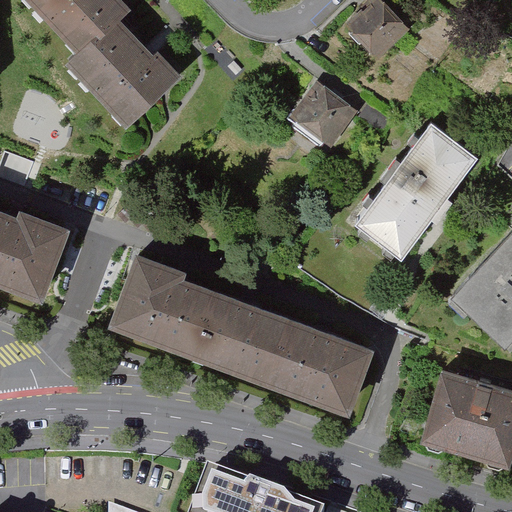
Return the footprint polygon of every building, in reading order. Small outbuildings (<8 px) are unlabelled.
[(31,0),(83,56),(72,66),(134,133),(189,82),(166,56),(162,60),(128,23),(138,14),(124,0),(31,0)] [(411,33),(378,0),(377,0),(345,32),(377,65),(411,33)] [(331,147),(359,112),(320,82),(292,117),(331,147)] [(398,117),(373,100),(364,114),(388,131),(398,117)] [(476,161),(431,127),(357,225),(403,259),(476,161)] [(0,280),(44,297),(69,232),(26,215),(23,223),(0,213),(0,280)] [(511,341),(511,230),(454,294),(509,344),(511,341)] [(194,350),(216,292),(185,281),(187,273),(144,257),(141,264),(119,323),(194,350)] [(194,350),(271,378),(292,320),(216,292),(194,350)] [(292,320),(271,378),(350,407),(371,349),(292,320)] [(511,462),(511,395),(446,376),(427,441),(511,466),(511,462)] [(278,511),(162,473),(151,505),(171,511),(278,511)]
